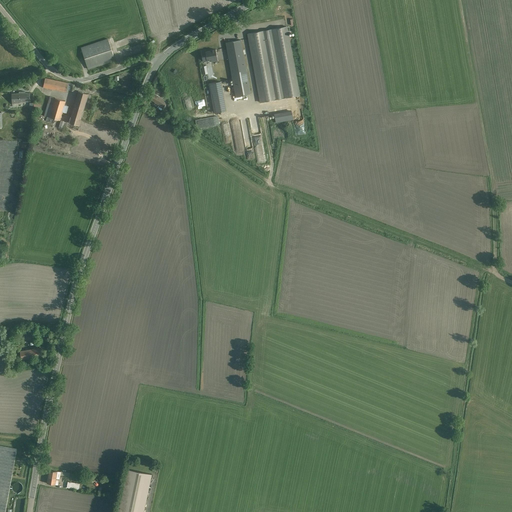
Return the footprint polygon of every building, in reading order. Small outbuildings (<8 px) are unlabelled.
[(288,27),(248,34),(259,103),(300,96),(288,27)] [(241,39),(226,42),(236,97),(252,95),(241,39)] [(109,40),(81,49),(88,71),(116,62),(109,40)] [(216,49),(202,51),(204,63),(218,61),(216,49)] [(42,87),(43,87),(66,91),(66,88),(69,89),(70,82),(44,77),(42,87)] [(221,81),(208,84),(213,114),(226,111),(221,81)] [(80,125),(89,94),(78,91),(69,122),(80,125)] [(30,101),(30,98),(30,93),(25,93),(25,92),(19,92),(19,94),(12,94),(12,103),(20,102),(20,101),(30,101)] [(146,98),(164,109),(168,102),(151,92),(146,98)] [(50,95),(50,96),(43,121),(53,123),(55,118),(60,119),(62,112),(67,113),(68,107),(63,106),(65,99),(50,95)] [(292,110),(274,114),(275,124),(294,121),(292,110)] [(232,143),(236,142),(231,126),(226,128),(232,143)] [(254,131),(248,132),(251,153),(256,152),(254,131)] [(267,146),(260,148),(263,161),(270,159),(267,146)] [(12,343),(34,341),(33,325),(32,325),(18,327),(19,335),(11,335),(12,343)] [(19,360),(41,356),(40,347),(18,350),(19,360)] [(0,352),(0,373),(8,373),(8,352),(0,352)] [(0,511),(5,511),(11,480),(17,449),(0,445),(0,511)] [(145,511),(153,474),(128,468),(118,511),(145,511)] [(46,483),(55,484),(56,478),(60,479),(61,472),(48,470),(46,483)] [(82,483),(64,480),(63,488),(81,490),(82,483)] [(25,488),(25,487),(24,486),(24,485),(23,483),(22,482),(21,482),(20,481),(18,481),(16,481),(15,482),(14,483),(13,484),(12,485),(12,486),(12,487),(12,489),(13,490),(13,491),(14,492),(15,493),(16,493),(18,494),(19,494),(21,493),(22,493),(23,492),(24,491),(24,490),(24,489),(25,488)]
